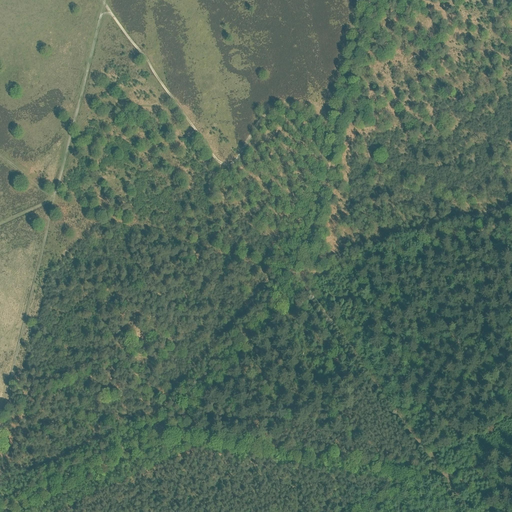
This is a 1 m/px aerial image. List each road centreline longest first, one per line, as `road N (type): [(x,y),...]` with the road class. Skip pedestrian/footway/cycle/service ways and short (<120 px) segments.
road 1 (track): [(0,511),(171,430),(300,278)]
road 2 (track): [(470,511),(300,278)]
road 3 (track): [(302,273),(511,219)]
road 4 (track): [(300,278),(339,120)]
road 5 (track): [(365,511),(436,475),(511,458)]
